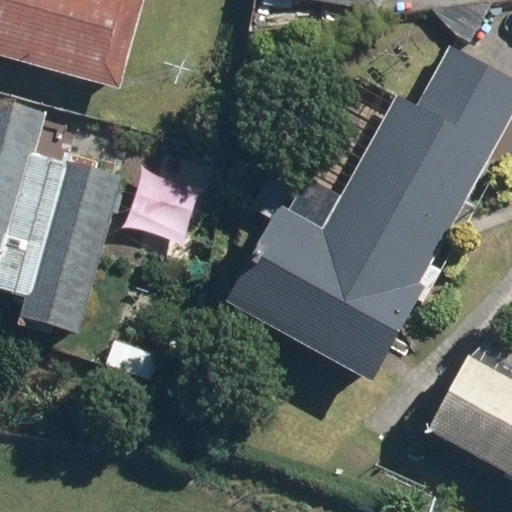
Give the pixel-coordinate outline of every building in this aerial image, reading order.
[(145,0),(0,0),(0,59),(117,94),(145,0)] [(289,0),(379,16),(381,0),(289,0)] [(320,233),(279,210),(225,305),(370,386),(425,288),(418,283),(511,116),(511,83),(449,48),(416,107),(397,97),(320,233)] [(45,113),(0,100),(0,296),(22,303),(17,324),(76,340),(120,181),(33,156),(45,113)] [(511,382),(467,359),(427,434),(511,479),(511,382)]
